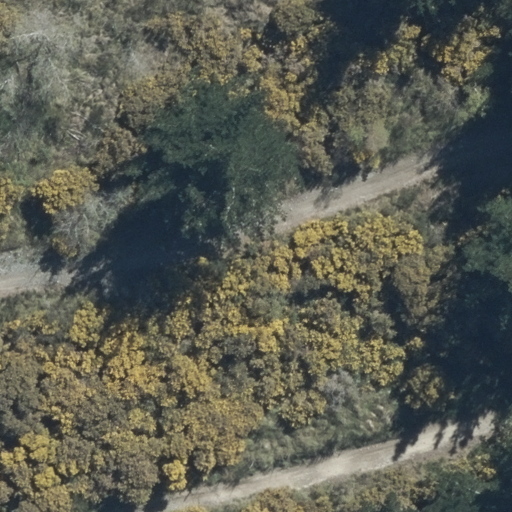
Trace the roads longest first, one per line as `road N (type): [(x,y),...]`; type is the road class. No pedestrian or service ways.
road 1 (track): [(511,134),(207,240),(0,270)]
road 2 (track): [(142,511),(511,410)]
